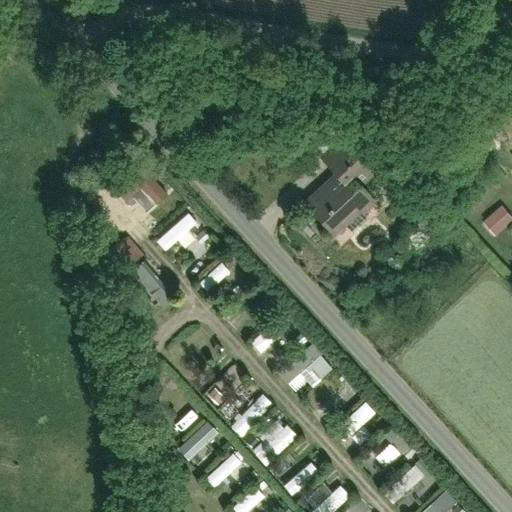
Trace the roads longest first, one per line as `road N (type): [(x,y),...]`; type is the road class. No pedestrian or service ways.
road 1 (residential): [(76,43),(509,511)]
road 2 (residential): [(511,30),(452,50),(400,54),(157,13),(76,43)]
